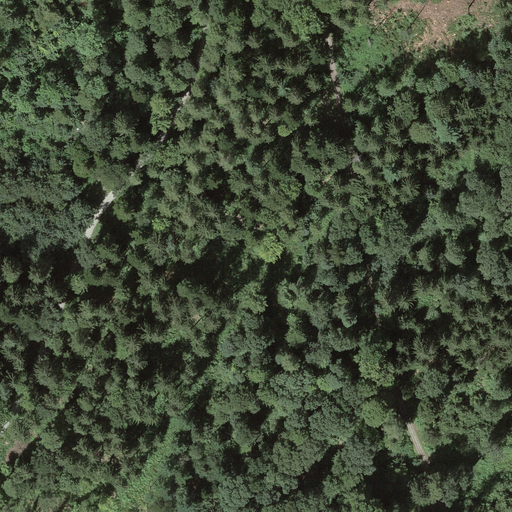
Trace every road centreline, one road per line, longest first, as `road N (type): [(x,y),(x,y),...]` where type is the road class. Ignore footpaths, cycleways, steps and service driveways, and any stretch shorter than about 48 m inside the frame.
road 1 (track): [(316,0),(385,360),(444,511)]
road 2 (track): [(209,0),(183,103),(80,250),(35,372),(0,436)]
